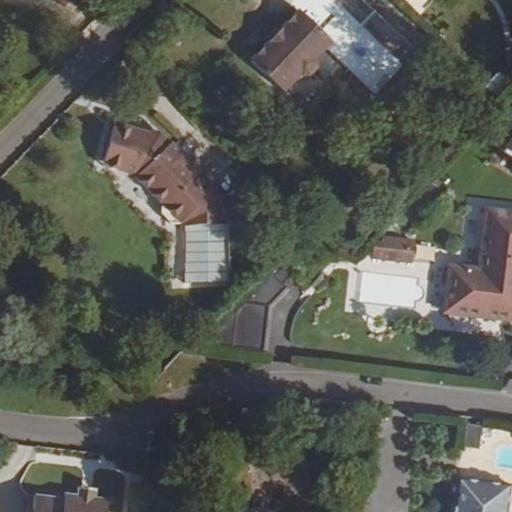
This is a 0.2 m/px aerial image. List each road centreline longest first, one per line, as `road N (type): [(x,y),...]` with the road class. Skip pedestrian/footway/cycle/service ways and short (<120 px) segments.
road 1 (residential): [(511,410),(320,385),(264,388),(148,425),(88,434),(0,425)]
road 2 (residential): [(0,155),(151,0)]
